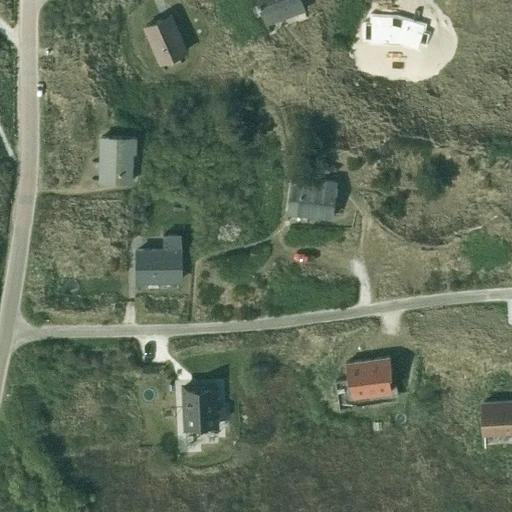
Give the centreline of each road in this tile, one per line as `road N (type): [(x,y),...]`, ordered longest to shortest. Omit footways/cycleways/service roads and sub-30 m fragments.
road 1 (residential): [(511,294),(188,332),(4,329)]
road 2 (unclassified): [(4,329),(27,170),(28,0)]
